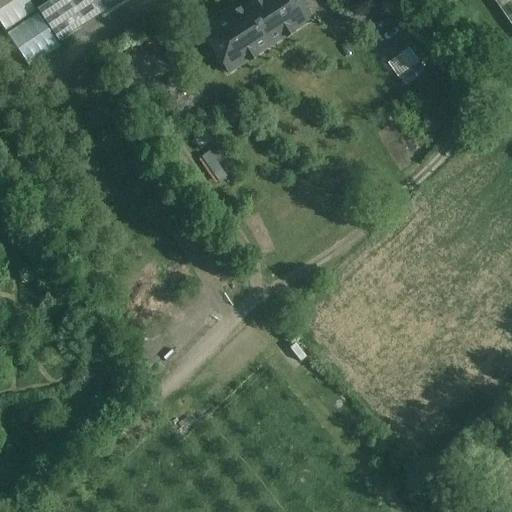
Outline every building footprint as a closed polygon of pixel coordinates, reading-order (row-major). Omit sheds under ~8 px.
[(0,0),(0,23),(5,30),(34,10),(27,0),(0,0)] [(89,0),(51,0),(36,10),(58,43),(100,16),(89,0)] [(120,0),(89,0),(100,16),(122,1),(120,0)] [(311,19),(298,0),(246,0),(227,12),(229,16),(203,32),(229,72),(311,19)] [(32,17),(13,29),(22,43),(41,32),(32,17)] [(371,71),(385,63),(372,41),(358,50),(371,71)] [(410,41),(398,48),(405,60),(417,53),(410,41)]
